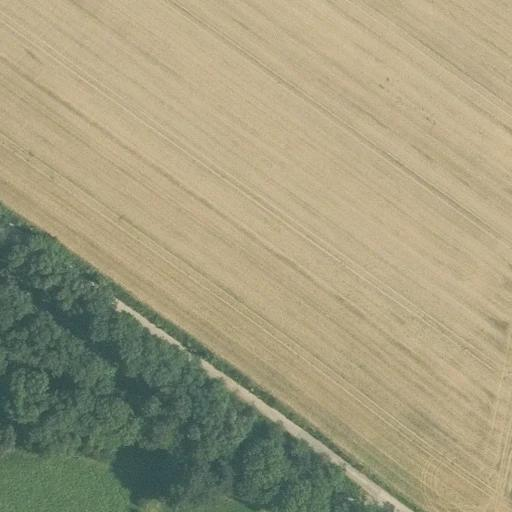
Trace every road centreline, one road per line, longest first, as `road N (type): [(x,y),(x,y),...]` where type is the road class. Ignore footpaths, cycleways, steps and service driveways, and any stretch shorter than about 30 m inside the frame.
road 1 (track): [(396,511),(292,429),(0,228)]
road 2 (track): [(0,409),(350,499),(376,494)]
